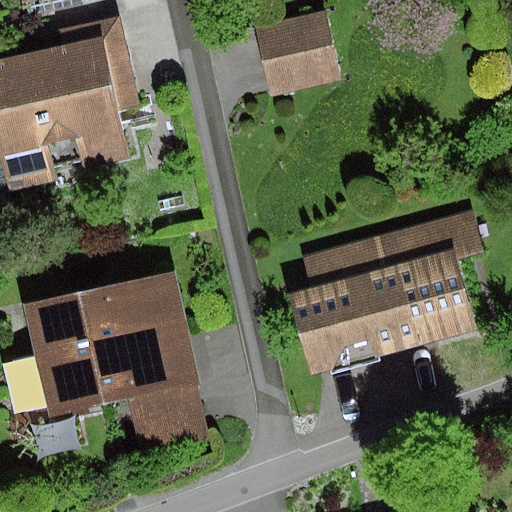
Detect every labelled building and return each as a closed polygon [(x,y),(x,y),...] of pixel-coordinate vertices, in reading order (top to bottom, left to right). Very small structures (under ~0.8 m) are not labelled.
[(57,50),(0,63),(0,135),(3,150),(45,140),(52,172),(127,155),(118,116),(144,110),(121,11),(52,28),(57,50)] [(319,12),(251,30),(269,100),(337,82),(319,12)] [(320,284),(297,291),(320,368),(469,324),(453,271),(488,261),(473,212),(312,259),(320,284)] [(173,274),(27,302),(49,414),(125,399),(195,386),(173,274)] [(195,386),(125,399),(135,453),(205,439),(195,386)]
